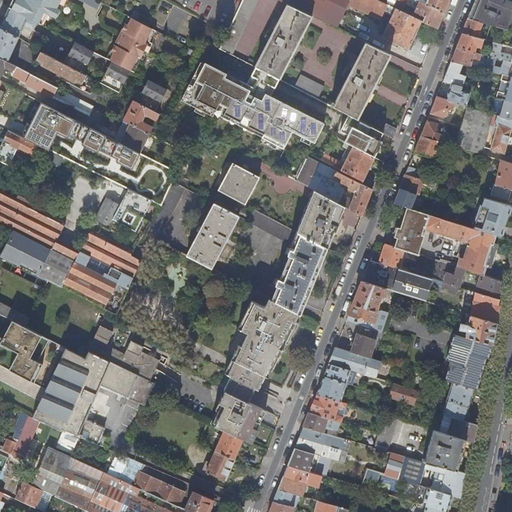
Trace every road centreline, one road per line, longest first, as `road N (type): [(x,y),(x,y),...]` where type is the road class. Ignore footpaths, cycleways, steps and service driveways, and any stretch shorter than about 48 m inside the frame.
road 1 (residential): [(252,511),(459,0)]
road 2 (unknown): [(401,142),(165,27)]
road 3 (tertiary): [(511,336),(477,511)]
